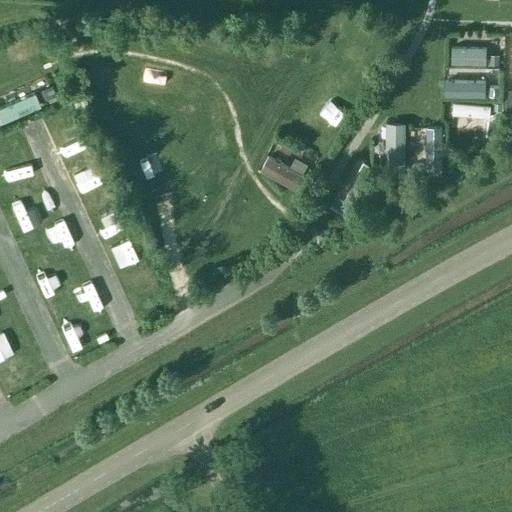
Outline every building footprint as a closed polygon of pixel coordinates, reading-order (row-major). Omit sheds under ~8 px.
[(329,57),(340,61),(348,37),(337,34),(329,57)] [(452,64),(453,82),(493,80),(491,48),(445,50),(445,65),(452,64)] [(10,75),(31,66),(27,57),(6,66),(10,75)] [(305,94),(319,102),(336,74),(323,66),(305,94)] [(27,103),(43,97),(35,76),(19,82),(27,103)] [(452,100),(469,100),(469,86),(452,85),(452,100)] [(487,117),(487,103),(449,102),(449,116),(487,117)] [(304,137),(314,116),(295,107),(286,128),(304,137)] [(402,151),(403,123),(381,122),(380,150),(402,151)] [(423,129),(422,167),(436,168),(437,129),(423,129)] [(52,147),(58,167),(73,162),(67,143),(52,147)] [(277,182),(295,157),(274,143),(257,168),(277,182)] [(76,201),(84,217),(102,208),(94,192),(76,201)] [(42,236),(60,228),(51,209),(33,218),(42,236)] [(93,231),(103,252),(122,244),(111,222),(93,231)] [(126,253),(106,262),(116,283),(135,274),(126,253)] [(55,292),(46,297),(55,314),(64,309),(55,292)] [(29,339),(12,347),(23,370),(39,363),(29,339)] [(1,349),(0,349),(0,370),(2,374),(12,369),(1,349)]
